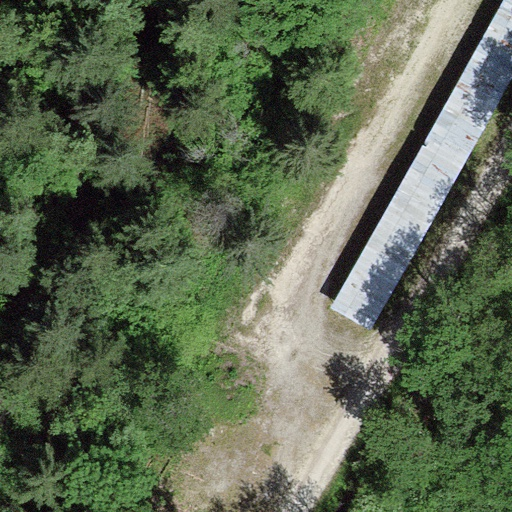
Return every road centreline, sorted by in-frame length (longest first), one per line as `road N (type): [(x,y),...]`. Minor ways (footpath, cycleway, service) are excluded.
road 1 (track): [(468,0),(296,292),(286,340),(290,372),(300,395),(349,431)]
road 2 (track): [(299,511),(463,244),(511,147)]
